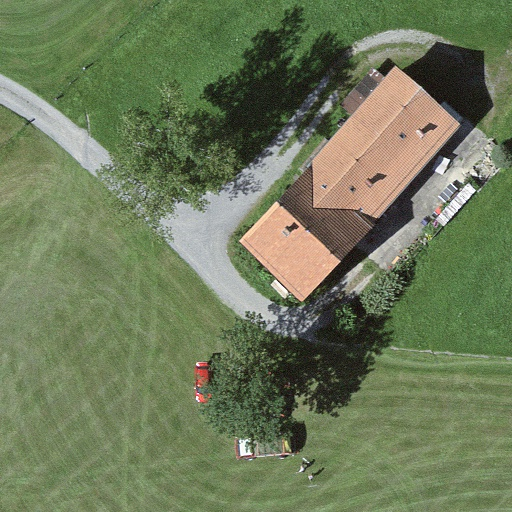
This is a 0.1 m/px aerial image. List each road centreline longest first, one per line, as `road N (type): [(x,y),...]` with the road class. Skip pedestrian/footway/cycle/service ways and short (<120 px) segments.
road 1 (track): [(200,254),(344,77),(373,58),(417,53),(454,70),(501,118),(332,309),(298,324)]
road 2 (track): [(0,92),(57,124),(266,316),(298,324)]
